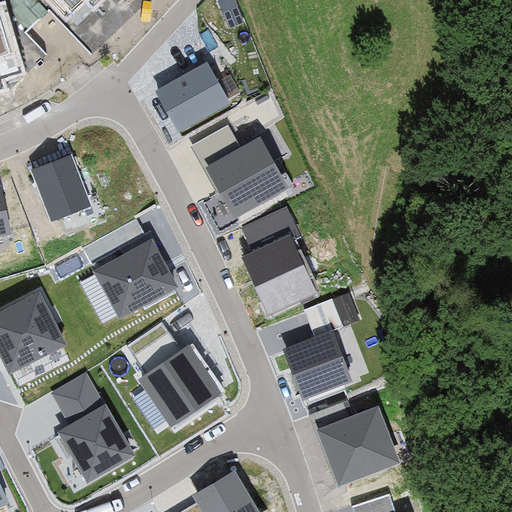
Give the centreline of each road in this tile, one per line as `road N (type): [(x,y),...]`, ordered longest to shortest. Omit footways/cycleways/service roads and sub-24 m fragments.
road 1 (residential): [(115,83),(188,215),(277,415)]
road 2 (residential): [(277,415),(100,511)]
road 3 (residential): [(0,149),(115,83)]
